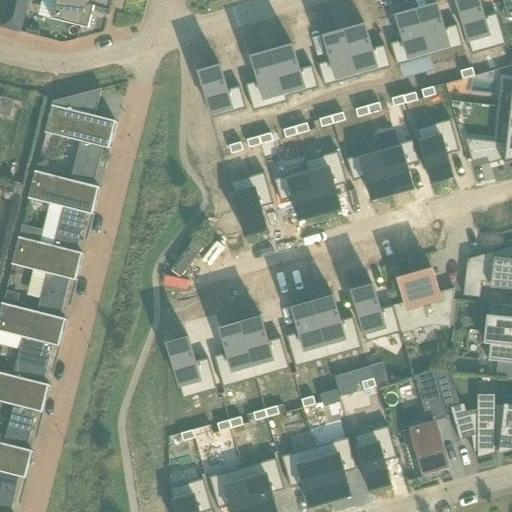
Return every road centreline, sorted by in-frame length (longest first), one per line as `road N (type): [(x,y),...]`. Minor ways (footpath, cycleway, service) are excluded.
road 1 (residential): [(153,43),(33,511)]
road 2 (residential): [(511,190),(197,279)]
road 3 (residential): [(0,49),(65,65),(153,43)]
road 4 (residential): [(153,43),(302,0)]
road 5 (residential): [(511,476),(386,511)]
